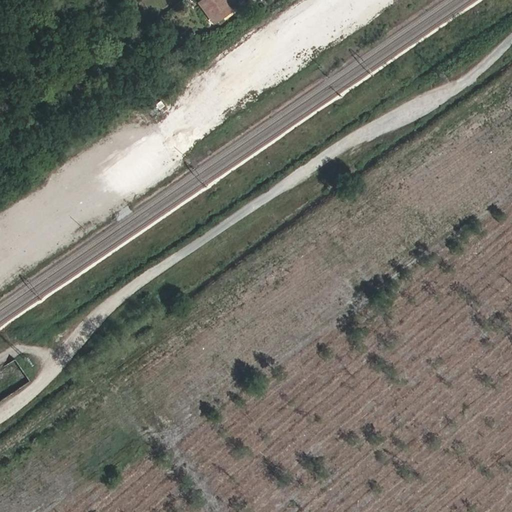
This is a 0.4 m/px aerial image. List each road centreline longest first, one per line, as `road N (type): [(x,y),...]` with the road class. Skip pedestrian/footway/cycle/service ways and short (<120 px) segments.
road 1 (track): [(511,42),(474,77),(93,313),(24,401),(0,417)]
road 2 (track): [(317,0),(169,139),(0,254)]
road 3 (track): [(146,408),(219,511)]
